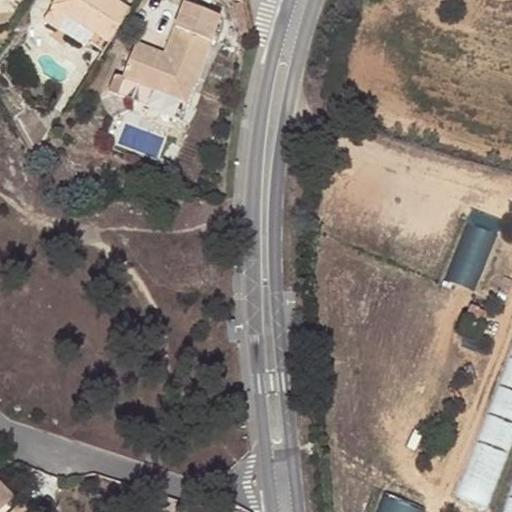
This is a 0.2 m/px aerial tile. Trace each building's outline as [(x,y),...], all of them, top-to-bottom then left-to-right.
[(54,0),(52,5),(66,15),(107,43),(128,12),(115,3),(109,11),(103,6),(106,0),(54,0)] [(115,3),(110,0),(106,0),(103,6),(109,11),(115,3)] [(249,33),(244,4),(237,5),(242,34),(249,33)] [(56,30),(66,15),(52,5),(42,19),(56,30)] [(152,52),(135,46),(122,80),(115,77),(109,95),(145,109),(151,92),(186,106),(219,22),(183,9),(165,57),(159,55),(156,64),(148,61),(152,52)] [(256,56),(257,49),(249,46),(247,53),(256,56)] [(152,52),(148,61),(156,64),(159,55),(152,52)] [(471,222),(450,278),(480,288),(500,233),(471,222)] [(485,311),(468,303),(457,326),(474,335),(485,311)] [(0,511),(2,511),(16,500),(0,482),(0,511)] [(432,511),(434,509),(392,491),(382,511),(432,511)] [(13,511),(31,511),(23,503),(13,511)]
